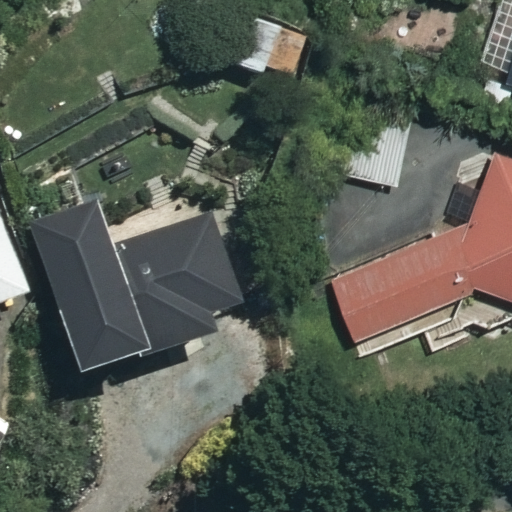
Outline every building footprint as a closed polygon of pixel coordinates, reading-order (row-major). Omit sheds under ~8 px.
[(511,0),(507,0),(488,60),(511,67),(511,0)] [(420,117),(360,109),(350,178),(411,187),(420,117)] [(511,162),(498,157),(488,185),(466,177),(447,227),(339,269),(373,356),(425,335),(433,356),(511,324),(511,162)] [(0,322),(42,308),(4,196),(0,197),(0,322)] [(126,257),(111,215),(46,240),(101,385),(261,324),(222,220),(126,257)]
